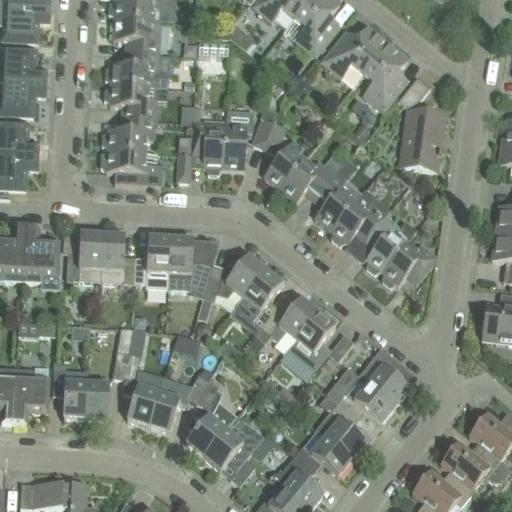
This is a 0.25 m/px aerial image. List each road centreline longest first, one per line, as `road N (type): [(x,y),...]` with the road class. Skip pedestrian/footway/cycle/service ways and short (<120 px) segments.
road 1 (residential): [(64,213),(217,218),(266,239),(437,371)]
road 2 (residential): [(437,371),(479,93)]
road 3 (tertiary): [(0,458),(127,465),(205,511)]
road 4 (residential): [(64,213),(71,0)]
road 5 (residential): [(479,93),(364,0)]
road 6 (residential): [(362,511),(453,396)]
